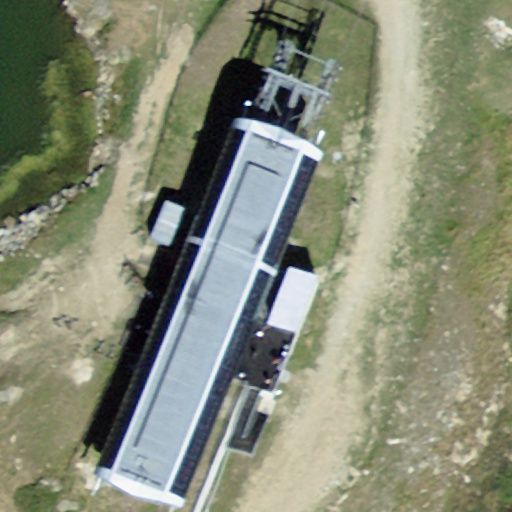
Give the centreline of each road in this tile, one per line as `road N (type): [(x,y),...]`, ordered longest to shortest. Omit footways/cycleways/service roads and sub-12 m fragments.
road 1 (track): [(260,511),(309,412),(371,213),(387,96),(387,0)]
road 2 (track): [(0,348),(49,335),(97,271),(198,0)]
